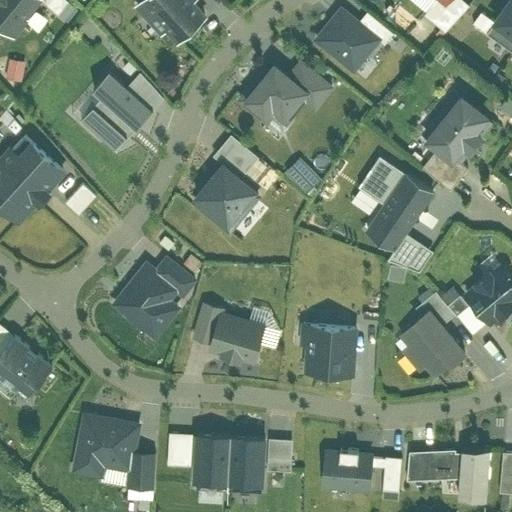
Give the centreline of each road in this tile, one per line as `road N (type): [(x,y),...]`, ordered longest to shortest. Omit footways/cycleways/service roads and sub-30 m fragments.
road 1 (residential): [(51,298),(96,360),(168,386),(400,415),(511,390)]
road 2 (residential): [(286,0),(243,33),(198,92),(160,185),(51,298)]
